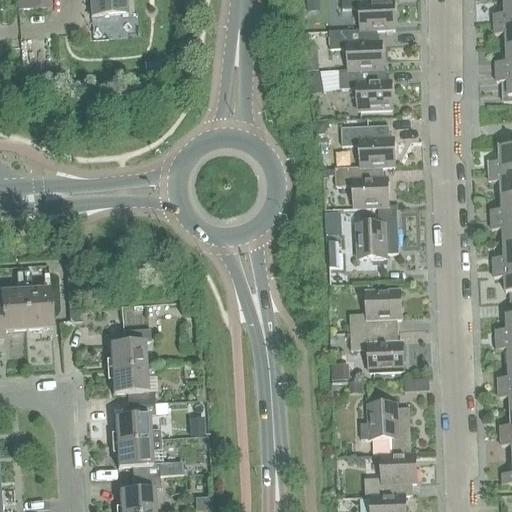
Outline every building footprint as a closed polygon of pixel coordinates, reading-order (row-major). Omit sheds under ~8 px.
[(17,0),(18,13),(51,12),(50,0),(17,0)] [(89,0),(91,19),(127,17),(125,0),(89,0)] [(360,12),(361,34),(362,34),(379,33),(395,32),(394,5),(390,5),(389,0),(342,0),(343,13),(360,12)] [(494,28),(511,27),(511,3),(504,4),(505,17),(494,18),(494,28)] [(506,51),(511,51),(511,27),(494,28),(495,38),(506,37),(506,51)] [(347,52),(348,74),(383,72),(381,44),(379,44),(379,33),(362,34),(361,34),(330,36),(331,53),(347,52)] [(511,75),(511,51),(506,51),(507,66),(496,66),(496,76),(511,75)] [(319,63),(306,64),(306,75),(319,74),(319,63)] [(168,78),(167,64),(145,66),(146,80),(168,78)] [(383,72),(348,74),(338,75),(339,94),(357,93),(358,116),(393,114),(392,84),(388,84),(388,72),(383,72)] [(511,75),(496,76),(497,86),(503,86),(503,105),(511,105),(511,75)] [(390,130),(341,132),(342,151),(359,150),(360,172),(360,173),(384,172),(396,171),(394,142),(390,142),(390,130)] [(511,175),(511,150),(500,151),(500,166),(490,166),(490,176),(511,175)] [(354,213),(379,212),(379,211),(390,210),(388,182),(384,182),(384,172),(360,173),(360,172),(335,173),(335,191),(353,190),(354,213)] [(511,175),(490,176),(491,186),(502,186),(502,200),(511,199),(511,175)] [(511,199),(502,200),(503,214),(492,214),(493,224),(511,223),(511,199)] [(379,211),(379,212),(380,228),(357,229),(359,263),(387,262),(387,257),(399,257),(397,210),(390,210),(379,211)] [(504,247),(511,247),(511,223),(493,224),(493,234),(504,233),(504,247)] [(339,244),(328,244),(329,270),(340,270),(339,244)] [(511,247),(504,247),(505,262),(494,262),(495,272),(511,271),(511,247)] [(77,262),(66,263),(66,272),(77,271),(77,262)] [(78,280),(77,271),(66,272),(67,281),(78,280)] [(511,271),(495,272),(495,281),(506,281),(506,296),(510,296),(511,307),(511,271)] [(0,296),(0,303),(0,306),(2,335),(27,333),(23,276),(17,277),(18,295),(0,296)] [(29,276),(23,276),(27,333),(51,332),(49,294),(30,295),(29,276)] [(67,290),(79,289),(78,280),(67,281),(67,290)] [(67,290),(68,299),(79,298),(79,289),(67,290)] [(350,320),(351,337),(398,335),(397,323),(402,323),(400,294),(367,295),(368,319),(350,320)] [(69,307),(80,307),(79,298),(68,299),(69,307)] [(80,307),(69,307),(69,316),(80,316),(80,307)] [(80,316),(69,316),(70,326),(81,325),(80,316)] [(511,342),(511,319),(507,319),(508,333),(497,333),(498,343),(511,342)] [(110,348),(112,373),(146,370),(144,345),(151,345),(150,333),(123,335),(124,347),(110,348)] [(398,335),(351,337),(351,354),(369,353),(370,377),(404,375),(403,346),(398,347),(398,335)] [(509,353),(510,367),(511,366),(511,342),(498,343),(498,353),(509,353)] [(500,382),(500,391),(511,390),(511,366),(510,367),(510,381),(500,382)] [(156,370),(146,371),(146,370),(112,373),(113,398),(127,397),(128,408),(154,406),(153,395),(147,396),(146,381),(157,380),(156,370)] [(511,401),(511,415),(511,390),(500,391),(500,401),(511,401)] [(160,433),(149,433),(148,419),(155,418),(154,406),(128,408),(129,420),(114,421),(116,446),(161,443),(160,433)] [(361,443),(369,443),(369,444),(392,442),(393,458),(411,457),(410,412),(398,412),(398,408),(368,409),(369,427),(361,427),(361,443)] [(511,429),(502,430),(502,439),(511,438),(511,415),(511,425),(511,429)] [(203,422),(190,422),(191,439),(204,438),(203,422)] [(511,438),(502,439),(502,449),(511,448),(511,438)] [(183,464),(162,466),(161,443),(116,446),(118,472),(132,471),(133,482),(159,480),(184,479),(183,464)] [(365,501),(370,501),(405,499),(413,499),(413,487),(417,487),(416,457),(411,457),(393,458),(393,459),(382,459),(383,482),(364,483),(365,501)] [(119,495),(120,511),(154,511),(153,492),(160,492),(159,480),(133,482),(134,494),(119,495)] [(405,511),(405,499),(370,501),(370,511),(405,511)]
